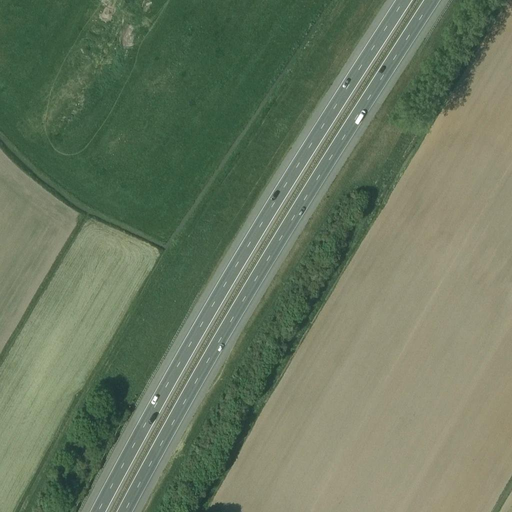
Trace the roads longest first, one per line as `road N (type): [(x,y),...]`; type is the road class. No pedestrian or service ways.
road 1 (motorway): [(126,511),(299,207),(433,0)]
road 2 (motorway): [(403,0),(277,195),(98,511)]
